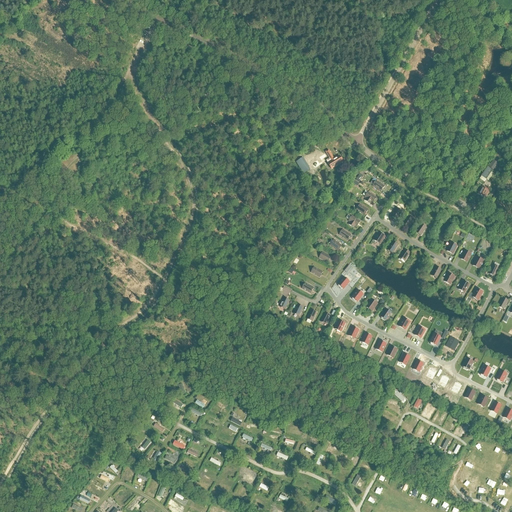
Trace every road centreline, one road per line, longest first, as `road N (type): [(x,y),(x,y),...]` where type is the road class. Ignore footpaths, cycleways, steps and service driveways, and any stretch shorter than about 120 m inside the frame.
road 1 (tertiary): [(357,142),(298,91),(119,0)]
road 2 (track): [(164,280),(36,424),(0,484)]
road 3 (tertiary): [(511,227),(387,166),(357,142)]
road 4 (track): [(133,70),(90,143),(38,206)]
road 5 (unclassified): [(357,142),(437,0)]
